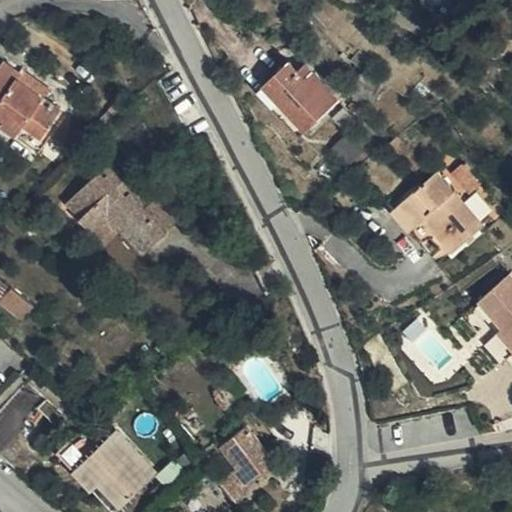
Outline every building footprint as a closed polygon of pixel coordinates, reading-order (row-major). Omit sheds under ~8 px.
[(4,121),(42,149),(72,110),(28,77),(31,74),(6,56),(0,64),(0,110),(8,116),(4,121)] [(309,126),(342,93),(309,60),(304,65),(295,56),(267,83),(309,126)] [(147,120),(134,130),(148,146),(160,136),(147,120)] [(351,130),(334,146),(351,162),(367,146),(351,130)] [(467,160),(456,169),(473,190),(484,180),(467,160)] [(108,214),(121,229),(142,252),(164,232),(141,205),(130,194),(126,198),(116,187),(124,180),(111,165),(64,205),(88,232),(108,214)] [(395,207),(428,245),(445,231),(457,244),(489,216),(444,165),(395,207)] [(141,205),(164,232),(178,221),(154,194),(141,205)] [(102,247),(121,229),(108,214),(88,232),(102,247)] [(0,299),(0,300),(15,283),(4,273),(0,277),(0,299)] [(511,276),(510,274),(458,316),(489,360),(498,354),(511,372),(511,276)] [(38,305),(15,283),(0,300),(23,321),(38,305)] [(222,442),(239,465),(221,480),(238,503),(281,470),(249,423),(222,442)] [(61,448),(118,508),(160,468),(120,427),(103,441),(93,429),(82,429),(61,448)]
